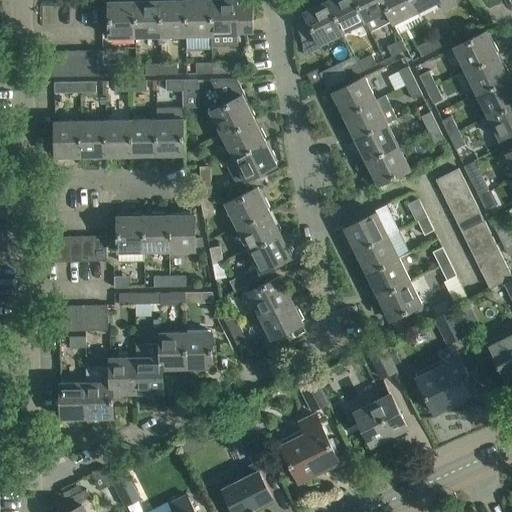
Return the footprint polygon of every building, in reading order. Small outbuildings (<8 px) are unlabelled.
[(135,36),(134,0),(132,0),(121,0),(122,0),(109,1),(110,36),(135,36)] [(135,36),(161,35),(160,0),(137,0),(134,0),(135,36)] [(160,0),(161,35),(186,35),(185,0),(160,0)] [(185,0),(186,35),(211,34),(210,0),(185,0)] [(237,31),(246,31),(253,31),(253,3),(237,4),(236,0),(210,0),(211,34),(211,46),(238,45),(237,31)] [(343,32),(327,0),(326,0),(325,1),(324,0),(320,0),(314,3),(315,5),(304,11),(320,43),(343,32)] [(327,0),(343,32),(366,20),(355,0),(327,0)] [(355,0),(366,20),(371,30),(392,20),(383,0),(355,0)] [(383,0),(392,20),(394,23),(418,11),(412,0),(383,0)] [(412,0),(418,11),(439,0),(445,9),(456,4),(454,0),(412,0)] [(486,30),(454,46),(466,70),(498,54),(497,52),(499,51),(494,41),(492,42),(486,30)] [(436,49),(451,42),(446,32),(432,39),(436,49)] [(407,48),(402,39),(388,46),(392,55),(407,48)] [(436,49),(432,39),(418,46),(422,56),(436,49)] [(103,75),(103,64),(103,49),(91,50),(92,75),(103,75)] [(55,76),(54,50),(42,51),(42,76),(55,76)] [(55,76),(67,75),(67,50),(54,50),(55,76)] [(79,50),(67,50),(67,75),(80,75),(79,50)] [(91,50),(79,50),(80,75),(92,75),(91,50)] [(372,54),(358,61),(362,71),(377,63),(372,54)] [(498,54),(466,70),(477,92),(509,76),(508,74),(510,73),(505,63),(503,64),(498,54)] [(349,78),(362,71),(358,61),(344,68),(349,78)] [(212,73),(212,62),(196,62),(196,73),(212,73)] [(212,73),(228,72),(228,62),(212,62),(212,73)] [(146,74),(162,74),(162,63),(146,63),(146,74)] [(162,74),(178,73),(177,63),(162,63),(162,74)] [(118,64),(103,64),(103,75),(119,74),(118,64)] [(415,80),(409,66),(399,70),(406,84),(415,80)] [(307,73),(308,75),(312,84),(322,78),(317,68),(307,73)] [(427,89),(436,84),(429,70),(420,75),(427,89)] [(344,115),(376,99),(365,76),(333,92),(334,94),(332,95),(336,105),(338,104),(344,115)] [(511,82),(509,76),(477,92),(488,114),(511,102),(511,82)] [(210,110),(221,133),(254,116),(253,115),(255,114),(250,104),(248,105),(243,95),(245,94),(237,78),(211,78),(211,79),(223,104),(210,110)] [(167,90),(183,90),(183,79),(166,79),(167,90)] [(183,79),(183,90),(198,89),(198,79),(183,79)] [(115,91),(131,91),(131,80),(115,80),(115,91)] [(147,80),(131,80),(131,91),(147,90),(147,80)] [(423,94),(415,80),(406,84),(413,99),(423,94)] [(65,92),(81,92),(80,81),(65,81),(65,92)] [(96,81),(80,81),(81,92),(97,91),(96,81)] [(427,89),(434,103),(443,98),(436,84),(427,89)] [(355,138),(388,122),(376,99),(344,115),(355,138)] [(511,102),(488,114),(500,138),(511,132),(511,102)] [(438,126),(431,111),(421,116),(429,130),(438,126)] [(449,134),(458,129),(451,115),(442,120),(449,134)] [(233,156),(265,140),(264,137),(266,136),(261,127),(259,128),(254,116),(221,133),(233,156)] [(158,154),(158,118),(132,119),(133,155),(137,155),(137,157),(147,157),(147,155),(158,154)] [(184,154),(183,145),(183,118),(158,118),(158,154),(184,154)] [(107,155),(107,119),(81,120),(82,156),(86,156),(86,158),(96,158),(96,156),(107,155)] [(133,155),(132,119),(107,119),(107,155),(133,155)] [(81,120),(55,121),(56,156),(60,156),(60,159),(71,158),(70,156),(82,156),(81,120)] [(361,150),(367,160),(399,145),(388,122),(355,138),(356,140),(354,141),(357,146),(359,151),(361,150)] [(438,126),(429,130),(435,144),(445,139),(438,126)] [(449,134),(456,148),(465,144),(458,129),(449,134)] [(271,151),(265,140),(233,156),(244,179),(277,163),(275,160),(277,159),(272,150),(271,151)] [(399,145),(367,160),(368,163),(366,164),(370,173),(372,172),(378,184),(410,168),(399,145)] [(200,166),(200,168),(200,182),(211,182),(210,166),(200,166)] [(436,179),(441,189),(463,178),(458,167),(436,179)] [(472,181),(479,195),(489,191),(481,176),(472,181)] [(463,178),(441,189),(446,200),(469,189),(463,178)] [(211,182),(200,182),(200,197),(211,197),(211,182)] [(225,203),(237,226),(269,210),(268,207),(270,206),(265,197),(263,198),(258,186),(225,203)] [(446,200),(452,212),(475,200),(469,189),(446,200)] [(495,205),(489,191),(479,195),(486,209),(495,205)] [(211,197),(200,197),(200,199),(201,200),(204,215),(214,213),(211,198),(211,197)] [(475,200),(452,212),(457,221),(480,211),(475,200)] [(418,220),(427,215),(421,203),(411,208),(418,220)] [(237,226),(248,249),(281,232),(279,229),(281,228),(276,219),(274,220),(269,210),(237,226)] [(181,214),(169,214),(170,250),(196,250),(195,213),(191,214),(191,211),(181,212),(181,214)] [(356,251),(388,235),(377,211),(344,227),(346,230),(344,231),(349,241),(351,240),(356,251)] [(457,221),(462,233),(485,222),(480,211),(457,221)] [(155,214),(144,215),(145,251),(170,250),(169,214),(166,214),(166,212),(155,212),(155,214)] [(145,260),(145,251),(144,215),(117,215),(118,260),(145,260)] [(435,231),(427,215),(418,220),(426,236),(435,231)] [(501,241),(511,236),(504,221),(494,226),(501,241)] [(485,222),(462,233),(468,244),(491,233),(485,222)] [(286,243),(281,232),(248,249),(257,266),(244,273),(249,283),(272,272),(269,267),(292,255),(290,252),(292,251),(288,242),(286,243)] [(496,243),(491,233),(468,244),(473,255),(496,243)] [(58,236),(59,261),(70,261),(70,235),(58,236)] [(70,261),(83,261),(82,235),(70,235),(70,261)] [(82,235),(83,261),(94,260),(94,235),(82,235)] [(106,235),(94,235),(94,260),(107,260),(106,235)] [(400,258),(388,235),(356,251),(357,253),(355,254),(360,264),(362,262),(368,274),(400,258)] [(46,261),(59,261),(58,236),(46,236),(46,261)] [(511,252),(511,237),(511,236),(501,241),(508,254),(511,252)] [(496,243),(473,255),(479,265),(501,254),(496,243)] [(223,261),(220,245),(210,247),(213,263),(223,261)] [(440,265),(450,260),(444,248),(434,253),(440,265)] [(507,265),(501,254),(479,265),(485,277),(507,265)] [(379,296),(411,280),(400,258),(368,274),(369,276),(367,277),(371,286),(373,285),(379,296)] [(458,276),(450,260),(440,265),(448,281),(458,276)] [(213,263),(216,278),(226,276),(223,261),(213,263)] [(485,277),(490,288),(511,276),(511,275),(507,265),(485,277)] [(154,286),(171,286),(170,275),(154,275),(154,286)] [(186,275),(170,275),(171,286),(186,286),(186,275)] [(260,315),(292,299),(280,275),(248,291),(260,315)] [(114,276),(114,280),(115,287),(131,286),(131,276),(114,276)] [(422,303),(411,280),(379,296),(380,298),(378,299),(382,309),(384,308),(390,319),(422,303)] [(170,302),(186,302),(186,291),(170,292),(170,302)] [(213,291),(186,291),(186,302),(215,301),(213,291)] [(134,292),(120,293),(120,303),(134,303),(134,292)] [(151,292),(134,292),(134,303),(152,303),(151,292)] [(292,299),(260,315),(271,338),(303,322),(301,319),(303,318),(299,308),(297,309),(292,299)] [(71,330),(84,330),(83,304),(71,305),(71,330)] [(84,330),(96,330),(95,304),(83,304),(84,330)] [(108,329),(108,304),(95,304),(96,330),(108,329)] [(59,330),(59,305),(47,305),(48,331),(59,330)] [(71,305),(59,305),(59,330),(71,330),(71,305)] [(451,309),(436,317),(448,342),(464,334),(451,309)] [(223,315),(230,330),(240,325),(232,310),(223,315)] [(230,330),(237,343),(246,339),(240,325),(230,330)] [(511,374),(511,328),(487,342),(497,363),(496,364),(503,378),(511,374)] [(187,367),(187,331),(161,332),(161,356),(162,368),(163,368),(187,367)] [(212,331),(187,331),(187,367),(190,367),(190,369),(201,369),(201,367),(213,367),(212,331)] [(86,336),(86,347),(101,346),(101,335),(86,336)] [(86,347),(86,336),(70,336),(70,347),(86,347)] [(383,343),(368,350),(382,377),(396,370),(394,366),(387,353),(387,352),(383,343)] [(477,391),(454,345),(439,352),(445,363),(417,377),(435,413),(477,391)] [(388,351),(387,352),(387,353),(394,366),(401,362),(394,348),(388,351)] [(161,356),(136,357),(137,392),(163,392),(163,368),(162,368),(161,356)] [(137,392),(136,357),(110,357),(111,381),(111,393),(113,393),(137,392)] [(323,394),(314,376),(299,384),(312,410),(327,402),(323,394)] [(76,417),(88,417),(87,381),(61,382),(61,417),(65,417),(65,420),(76,419),(76,417)] [(113,417),(113,393),(111,393),(111,381),(87,381),(88,417),(90,417),(90,419),(101,419),(101,417),(113,417)] [(407,426),(391,393),(355,411),(371,444),(407,426)] [(253,460),(267,452),(245,410),(231,417),(253,460)] [(339,460),(316,413),(299,422),(305,432),(281,444),(299,480),(339,460)] [(0,474),(12,474),(12,448),(0,448),(0,474)] [(220,481),(235,511),(253,511),(255,511),(253,507),(273,497),(255,463),(243,469),(247,476),(238,481),(234,474),(220,481)] [(140,498),(137,491),(128,473),(113,480),(126,505),(140,498)] [(91,511),(97,509),(86,488),(64,500),(69,510),(66,511),(91,511)] [(196,511),(187,494),(171,502),(176,511),(196,511)]
